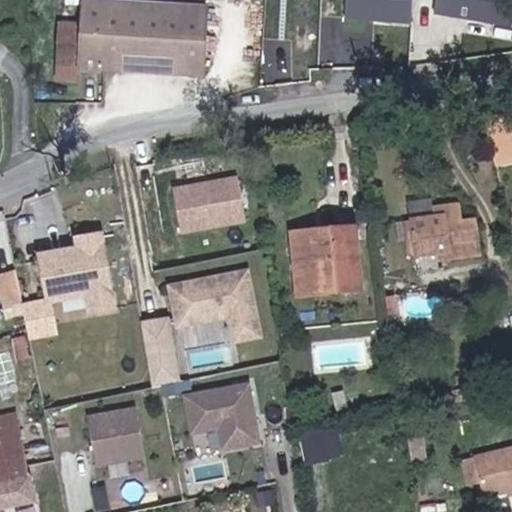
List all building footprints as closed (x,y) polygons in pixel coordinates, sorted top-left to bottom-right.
[(414,22),(415,0),(346,0),(345,17),(414,22)] [(511,0),(426,0),(425,15),(511,21),(511,0)] [(201,93),(225,95),(230,22),(104,14),(101,50),(85,51),(84,63),(91,66),(90,81),(99,81),(102,87),(123,89),(126,80),(202,85),(201,93)] [(369,51),(408,47),(406,30),(368,34),(369,51)] [(90,81),(91,66),(84,63),(85,51),(76,52),(73,79),(90,81)] [(491,164),(511,160),(511,142),(487,146),(491,164)] [(185,233),(252,220),(242,173),(176,186),(185,233)] [(450,260),(485,255),(481,224),(468,226),(463,204),(446,206),(447,219),(410,224),(415,257),(448,252),(450,260)] [(320,244),(361,239),(358,224),(317,229),(320,244)] [(303,294),(366,286),(361,239),(320,244),(317,229),(297,232),(303,294)] [(79,245),(44,249),(49,302),(88,298),(90,314),(119,311),(111,230),(78,233),(79,245)] [(0,247),(5,271),(21,269),(14,240),(0,243),(0,247)] [(253,266),(171,281),(179,327),(229,318),(233,343),(266,337),(253,266)] [(144,318),(155,384),(185,379),(174,313),(144,318)] [(192,432),(210,430),(213,451),(264,445),(256,381),(186,390),(192,432)] [(141,404),(90,411),(97,466),(149,459),(141,404)] [(341,425),(301,433),(307,463),(347,455),(341,425)] [(0,511),(49,511),(31,434),(0,440),(0,442),(3,457),(0,458),(0,492),(0,494),(0,493),(0,511)] [(511,448),(470,461),(481,498),(511,489),(511,448)] [(416,497),(427,495),(422,464),(412,466),(416,497)]
